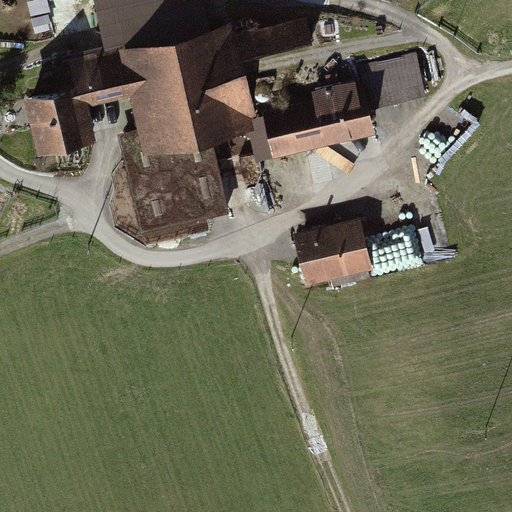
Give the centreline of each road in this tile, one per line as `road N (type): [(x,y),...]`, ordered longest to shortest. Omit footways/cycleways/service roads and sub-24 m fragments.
road 1 (track): [(0,168),(66,197),(130,257),(181,266),(263,248),(366,186),(459,85),(511,72)]
road 2 (track): [(263,248),(277,320),(344,511)]
